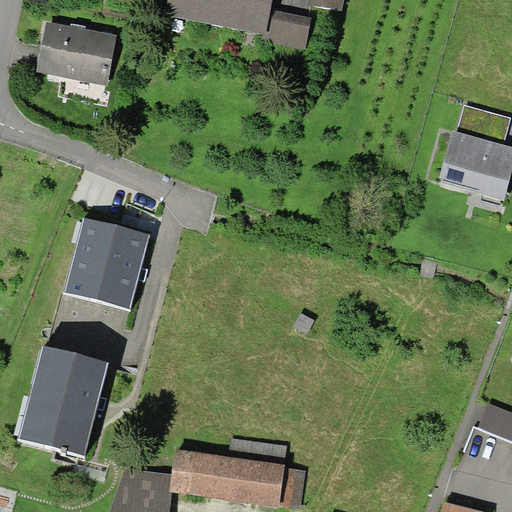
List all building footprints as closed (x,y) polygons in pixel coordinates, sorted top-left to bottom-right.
[(167,0),(164,19),(262,37),(269,0),(167,0)] [(308,0),(307,8),(337,14),(339,0),(308,0)] [(111,42),(46,29),(37,73),(73,80),(73,77),(104,83),(111,42)] [(511,161),(511,149),(442,133),(430,189),(502,205),(511,161)] [(69,298),(128,313),(146,240),(88,225),(82,250),(75,248),(72,260),(79,262),(69,298)] [(292,329),(303,335),(310,323),(299,317),(292,329)] [(64,455),(82,460),(105,369),(47,354),(38,391),(31,389),(28,400),(35,402),(23,445),(59,454),(58,458),(63,459),(64,455)] [(511,417),(488,408),(478,432),(471,429),(453,475),(496,492),(511,494),(511,417)] [(135,452),(152,455),(154,445),(137,442),(135,452)] [(173,456),(170,480),(168,493),(275,508),(281,471),(251,467),(254,447),(229,443),(226,463),(173,456)] [(166,511),(168,493),(170,480),(124,474),(110,511),(166,511)]
